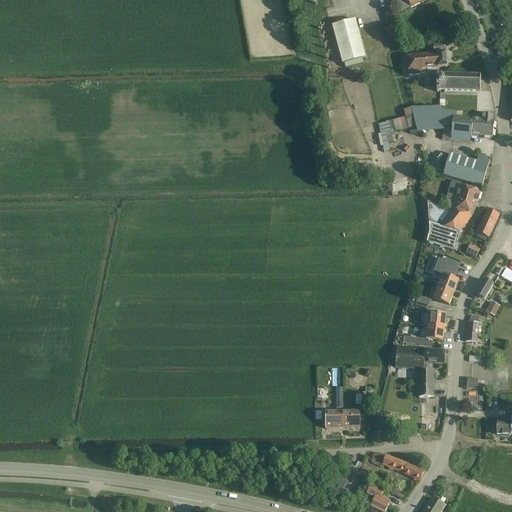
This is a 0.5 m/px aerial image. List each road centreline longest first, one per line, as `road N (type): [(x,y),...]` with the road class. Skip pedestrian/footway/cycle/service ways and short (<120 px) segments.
road 1 (unclassified): [(409,511),(445,450),(460,318),(470,286),(499,244),(510,203)]
road 2 (tertiary): [(284,511),(154,484),(0,469)]
road 3 (unclassified): [(510,203),(499,89),(470,0)]
